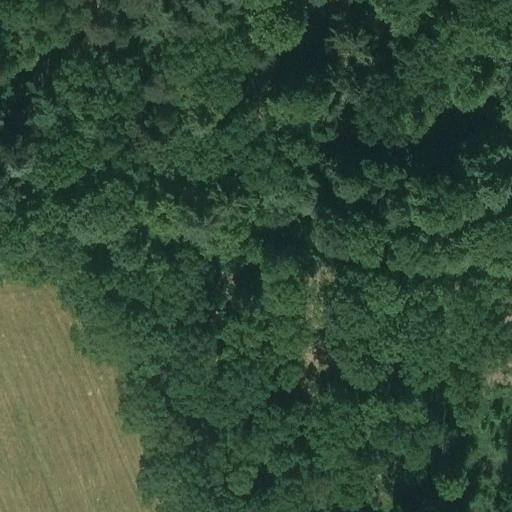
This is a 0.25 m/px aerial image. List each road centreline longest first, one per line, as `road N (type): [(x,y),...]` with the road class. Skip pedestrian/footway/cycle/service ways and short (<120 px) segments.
road 1 (track): [(190,217),(133,285),(134,372),(190,511)]
road 2 (track): [(511,255),(190,217)]
road 3 (track): [(161,0),(187,109),(190,217)]
road 4 (track): [(190,217),(88,205),(0,208)]
